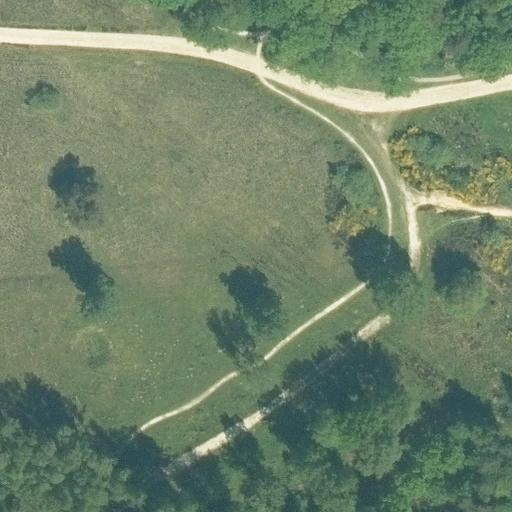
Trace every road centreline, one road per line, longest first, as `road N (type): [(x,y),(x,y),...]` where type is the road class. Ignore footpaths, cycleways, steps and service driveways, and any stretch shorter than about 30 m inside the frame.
road 1 (track): [(380,71),(372,94),(377,129),(410,225),(413,276),(396,309),(353,348),(109,511)]
road 2 (track): [(0,31),(174,44),(372,94),(511,78)]
